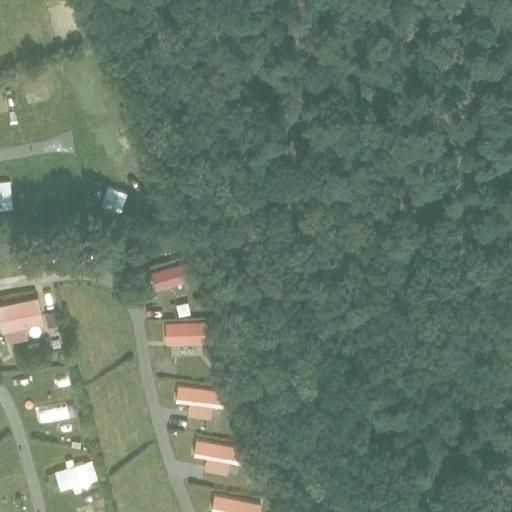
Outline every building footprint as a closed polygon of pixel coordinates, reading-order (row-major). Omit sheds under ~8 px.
[(67,71),(48,76),(55,101),(75,95),(67,71)] [(122,145),(117,123),(95,128),(100,149),(122,145)] [(75,165),(64,165),(64,186),(75,186),(75,165)] [(73,169),(80,190),(91,186),(84,165),(73,169)] [(110,194),(111,222),(127,221),(125,193),(110,194)] [(148,272),(153,289),(201,276),(196,259),(148,272)] [(0,306),(0,316),(3,330),(41,322),(37,299),(0,306)] [(172,349),(211,350),(212,328),(173,326),(172,349)]
